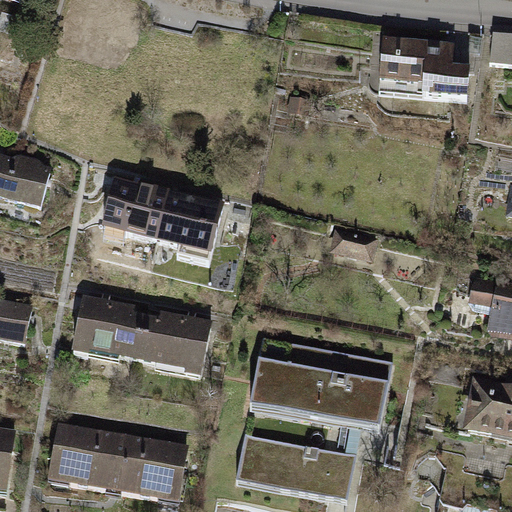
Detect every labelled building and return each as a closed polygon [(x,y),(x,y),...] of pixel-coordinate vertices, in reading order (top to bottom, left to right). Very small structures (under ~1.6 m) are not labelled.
[(0,0),(33,9),(35,0),(0,0)] [(446,28),(373,26),(371,94),(425,96),(424,110),(476,112),(477,77),(444,76),(446,28)] [(511,87),(511,39),(496,39),(497,88),(511,87)] [(0,158),(0,206),(50,218),(60,172),(0,158)] [(170,196),(120,184),(106,242),(157,254),(158,250),(170,196)] [(230,210),(170,196),(158,250),(180,256),(178,264),(215,272),(230,210)] [(384,242),(339,231),(332,257),(378,268),(384,242)] [(511,287),(469,281),(464,311),(491,316),(486,349),(511,352),(511,287)] [(220,322),(84,302),(75,364),(211,384),(220,322)] [(0,346),(34,350),(39,308),(0,303),(0,346)] [(268,343),(257,416),(396,436),(407,363),(268,343)] [(511,393),(476,387),(466,440),(511,447),(511,393)] [(0,496),(15,498),(22,428),(0,426),(0,496)] [(197,447),(57,429),(49,490),(189,509),(197,447)] [(363,460),(255,444),(249,489),(357,504),(363,460)] [(414,511),(511,511),(511,486),(419,474),(414,511)]
